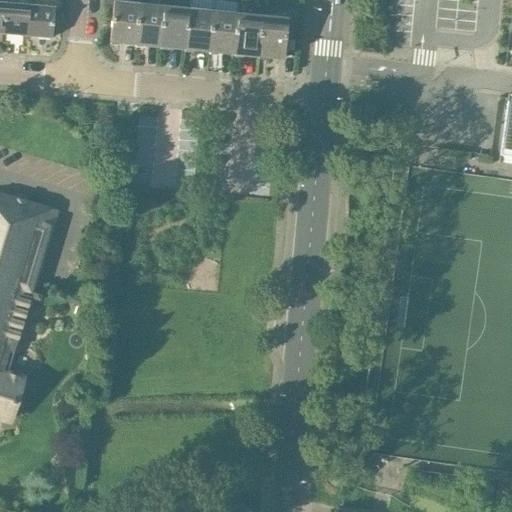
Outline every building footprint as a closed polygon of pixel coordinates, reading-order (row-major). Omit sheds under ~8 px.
[(184,47),(208,49),(213,1),(202,0),(188,0),(188,9),(184,47)] [(109,39),(134,42),(138,4),(113,1),(109,39)] [(238,4),(213,1),(208,49),(233,51),(237,14),(238,4)] [(3,34),(26,36),(29,5),(6,3),(3,34)] [(134,42),(159,44),(163,6),(138,4),(134,42)] [(29,5),(26,36),(51,38),(54,7),(29,5)] [(188,9),(163,6),(159,44),(184,47),(188,9)] [(233,51),(257,54),(261,16),(237,14),(233,51)] [(287,19),(261,16),(257,54),(283,56),(287,19)] [(511,93),(510,93),(501,156),(500,162),(511,163),(511,93)] [(0,283),(4,284),(8,270),(36,279),(57,210),(0,192),(0,283)] [(0,414),(10,417),(22,376),(7,371),(14,350),(30,297),(40,300),(41,294),(32,291),(36,279),(8,270),(4,284),(0,283),(0,414)] [(493,501),(511,503),(511,481),(497,479),(493,501)]
